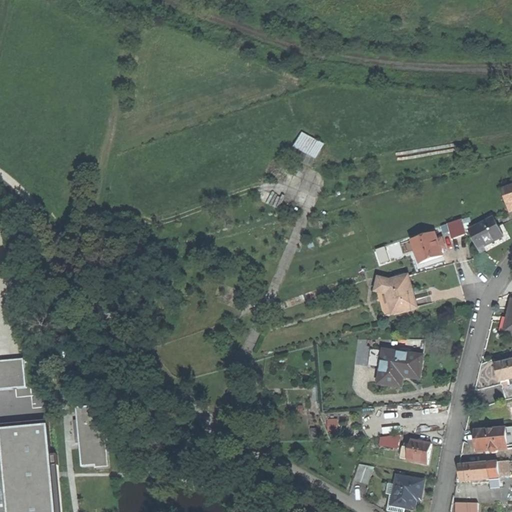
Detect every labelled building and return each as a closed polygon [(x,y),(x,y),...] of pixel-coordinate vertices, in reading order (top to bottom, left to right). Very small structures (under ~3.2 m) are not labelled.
[(319,159),(327,144),(304,132),(296,147),(319,159)] [(509,208),(511,207),(511,186),(503,189),(509,208)] [(494,218),(470,231),(480,250),(493,242),(504,237),(494,218)] [(447,226),(452,240),(467,234),(462,220),(447,226)] [(413,241),(420,264),(443,256),(441,250),(446,248),(445,245),(442,238),(438,240),(435,233),(413,241)] [(393,314),(417,308),(415,300),(409,276),(390,282),(379,279),(376,292),(388,294),(393,314)] [(405,388),(407,377),(414,378),(422,380),(425,358),(382,351),(377,383),(405,388)] [(25,359),(0,361),(0,389),(28,387),(25,359)] [(511,361),(497,365),(499,373),(501,383),(511,379),(511,361)] [(230,383),(238,386),(243,374),(235,371),(230,383)] [(98,468),(112,467),(105,410),(79,411),(84,467),(98,465),(98,468)] [(0,511),(64,511),(56,420),(0,424),(0,511)] [(499,450),(509,449),(507,428),(476,431),(478,443),(478,452),(485,452),(484,450),(489,450),(492,453),(496,453),(499,450)] [(380,446),(398,449),(401,436),(382,438),(380,446)] [(409,461),(429,464),(431,453),(432,444),(413,441),(411,449),(405,448),(403,459),(409,460),(409,461)] [(490,479),(490,473),(499,472),(502,503),(511,502),(511,461),(460,466),(462,482),(466,482),(490,479)] [(369,486),(374,470),(360,465),(355,481),(369,486)] [(418,500),(422,501),(423,494),(426,481),(398,476),(395,494),(392,494),(389,511),(395,511),(405,511),(406,508),(416,510),(418,500)] [(450,511),(462,511),(464,501),(453,499),(450,511)]
